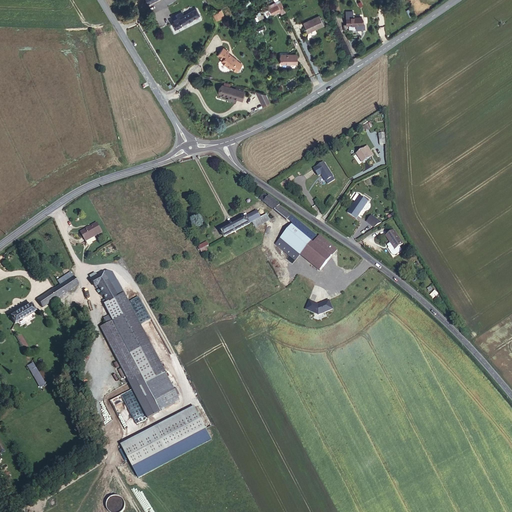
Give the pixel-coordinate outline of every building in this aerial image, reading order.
[(282,13),(279,8),(271,12),(274,17),(282,13)] [(213,14),(216,21),(225,16),(221,9),(213,14)] [(256,21),(263,18),(261,11),(253,14),(256,21)] [(202,19),(199,12),(186,18),(184,15),(174,19),(177,24),(173,26),(177,32),(190,25),(191,26),(195,24),(195,23),(202,19)] [(323,27),(319,18),(302,24),(307,34),(323,27)] [(361,35),(354,27),(344,36),(348,41),(354,36),(357,39),(361,35)] [(232,55),(226,50),(220,57),(226,62),(224,64),(231,70),(233,70),(239,63),(231,56),(232,55)] [(299,68),(299,58),(283,58),(283,67),(299,68)] [(241,94),(223,88),(221,96),(239,102),(241,94)] [(270,103),(264,90),(257,94),(263,107),(270,103)] [(362,153),(357,143),(349,148),(355,157),(362,153)] [(313,158),(302,165),(306,172),(310,169),(314,176),(321,172),(313,158)] [(353,216),(364,199),(355,193),(354,193),(350,199),(343,209),(353,216)] [(286,221),(290,216),(281,208),(282,207),(279,205),(281,204),(273,197),(271,198),(267,195),(262,201),(273,210),(286,221)] [(290,216),(292,214),(282,207),(281,208),(290,216)] [(220,231),(225,239),(253,223),(259,220),(255,212),(220,231)] [(380,222),(369,213),(365,219),(373,226),(380,222)] [(259,220),(253,223),(256,229),(271,221),(268,215),(259,220)] [(318,235),(294,216),(291,220),(295,223),(278,244),(297,260),(302,254),(322,270),(339,249),(322,235),(315,242),(313,241),(318,235)] [(99,224),(83,233),(88,242),(104,233),(99,224)] [(402,244),(394,230),(384,236),(392,250),(402,244)] [(199,253),(200,253),(209,248),(206,243),(197,249),(199,253)] [(79,285),(75,279),(72,275),(59,283),(62,287),(57,291),(39,302),(43,307),(57,299),(60,297),(79,285)] [(119,302),(106,278),(100,281),(94,284),(93,284),(97,291),(98,291),(102,289),(103,291),(111,307),(119,302)] [(433,299),(439,294),(435,290),(429,295),(433,299)] [(139,297),(130,301),(132,308),(141,304),(139,297)] [(168,377),(126,299),(119,302),(111,307),(108,308),(114,320),(115,321),(117,325),(146,380),(150,387),(161,381),(168,377)] [(314,317),(333,309),(329,300),(317,305),(314,299),(305,303),(309,312),(312,310),(314,317)] [(37,315),(33,307),(14,317),(18,325),(37,315)] [(111,328),(117,325),(115,321),(114,321),(113,320),(108,323),(111,328)] [(146,380),(117,325),(111,328),(104,332),(134,386),(146,380)] [(22,335),(18,336),(24,348),(28,346),(22,335)] [(33,362),(27,366),(39,388),(45,385),(33,362)] [(183,405),(168,377),(161,381),(150,387),(147,388),(162,416),(183,405)] [(198,411),(160,431),(127,449),(139,471),(210,433),(198,411)] [(108,510),(115,511),(121,511),(125,500),(112,496),(108,510)]
